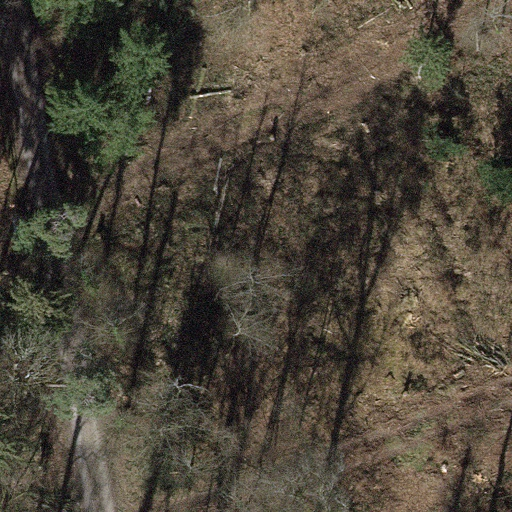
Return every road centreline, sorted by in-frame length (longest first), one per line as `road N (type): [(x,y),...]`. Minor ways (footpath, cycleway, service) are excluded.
road 1 (track): [(0,11),(92,511)]
road 2 (track): [(224,511),(511,402)]
